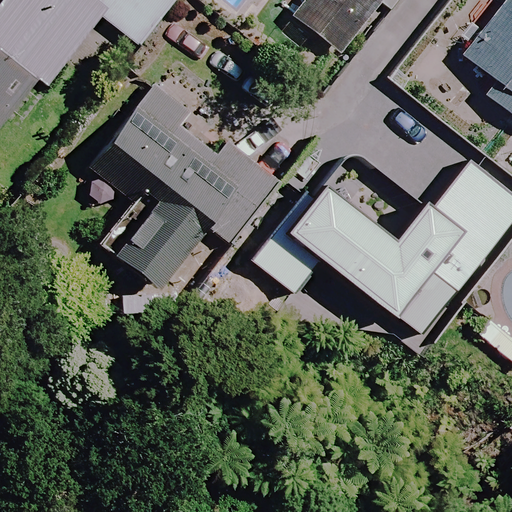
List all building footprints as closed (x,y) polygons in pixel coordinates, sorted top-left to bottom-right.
[(0,0),(0,120),(29,84),(38,91),(95,18),(131,48),(169,0),(0,0)] [(372,7),(384,16),(395,0),(305,0),(288,24),(333,58),(372,7)] [(511,0),(502,0),(455,62),(490,89),(480,101),(511,125),(511,0)] [(273,185),(146,87),(98,151),(153,193),(101,260),(150,297),(198,233),(222,251),(273,185)] [(444,215),(476,174),(422,133),(391,174),(375,161),(359,182),(313,146),(267,206),(409,316),(471,236),(444,215)]
